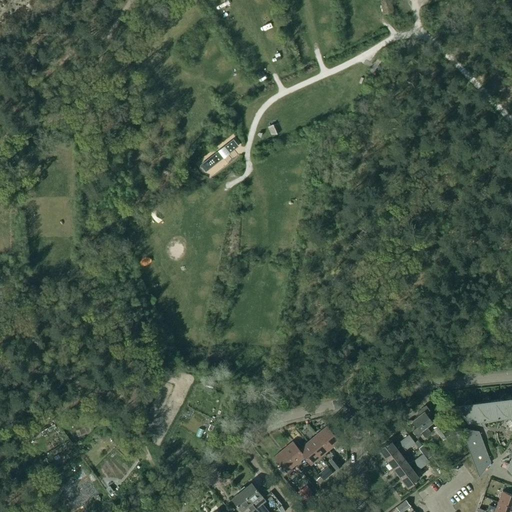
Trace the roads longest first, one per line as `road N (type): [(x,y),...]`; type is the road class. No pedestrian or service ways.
road 1 (track): [(0,362),(134,400),(125,341),(86,249),(81,113)]
road 2 (track): [(131,0),(96,64),(81,113),(15,130),(0,144)]
road 3 (residential): [(355,400),(511,377)]
road 4 (residential): [(235,441),(355,400)]
